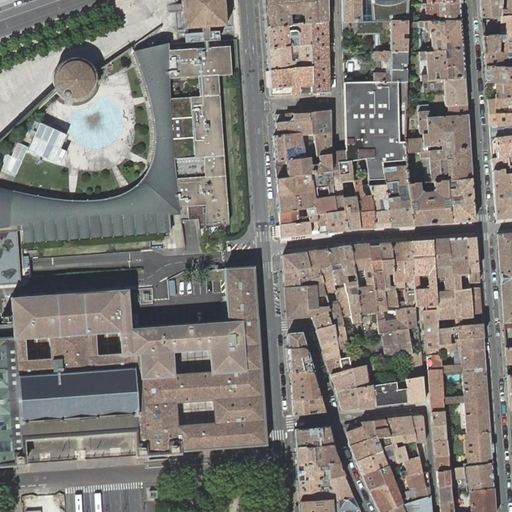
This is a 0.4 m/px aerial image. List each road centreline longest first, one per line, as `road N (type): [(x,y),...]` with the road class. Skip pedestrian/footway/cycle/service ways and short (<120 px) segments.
road 1 (residential): [(506,511),(485,228)]
road 2 (residential): [(485,228),(469,0)]
road 3 (residential): [(485,228),(263,249)]
road 4 (residential): [(435,511),(425,410),(332,418)]
road 5 (residential): [(253,106),(263,249)]
road 6 (residential): [(332,418),(303,327),(269,327)]
